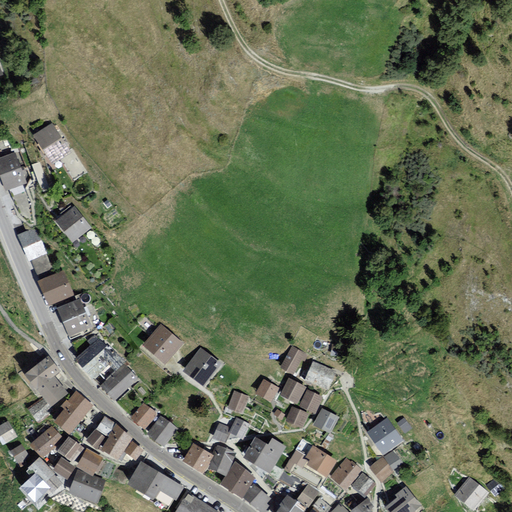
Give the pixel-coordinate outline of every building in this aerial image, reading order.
[(53,125),(34,138),(54,167),(72,154),(53,125)] [(16,154),(0,160),(0,175),(6,192),(27,184),(16,154)] [(74,209),(58,223),(75,243),(92,229),(74,209)] [(35,229),(18,236),(30,264),(47,256),(35,229)] [(64,272),(40,282),(50,304),(74,294),(64,272)] [(80,299),(58,308),(71,338),(93,329),(80,299)] [(162,329),(147,348),(170,366),(185,348),(162,329)] [(118,358),(100,340),(76,363),(94,382),(118,358)] [(307,355),(291,349),(282,369),(297,376),(307,355)] [(223,365),(200,350),(185,373),(207,388),(223,365)] [(48,354),(24,374),(52,406),(68,392),(54,376),(61,370),(48,354)] [(336,371),(313,361),(305,380),(328,390),(336,371)] [(137,380),(123,367),(102,390),(116,403),(137,380)] [(306,387),(289,378),(280,395),(297,403),(306,387)] [(278,387),(263,379),(256,393),(271,401),(278,387)] [(322,396),(307,389),(300,405),(315,412),(322,396)] [(93,404),(76,391),(54,419),(71,432),(93,404)] [(250,399),(235,394),(230,410),(244,415),(250,399)] [(53,412),(41,397),(27,409),(39,424),(53,412)] [(157,418),(143,407),(132,422),(146,432),(157,418)] [(308,414),(292,407),(286,421),(302,428),(308,414)] [(339,416),(322,408),(314,424),(331,433),(339,416)] [(143,449),(104,416),(97,428),(110,436),(103,448),(121,458),(126,450),(137,459),(143,449)] [(386,418),(369,431),(385,453),(403,441),(386,418)] [(179,430),(161,419),(149,438),(167,449),(179,430)] [(249,425),(237,419),(231,430),(243,436),(249,425)] [(405,419),(398,425),(406,434),(413,429),(405,419)] [(8,420),(0,424),(0,437),(4,444),(18,436),(8,420)] [(230,428),(220,423),(214,436),(224,441),(230,428)] [(63,439),(50,425),(31,443),(44,457),(63,439)] [(106,438),(95,429),(87,440),(98,448),(106,438)] [(287,448),(261,434),(247,461),(273,475),(287,448)] [(83,446),(68,436),(59,450),(73,460),(83,446)] [(213,454),(192,442),(182,459),(203,471),(213,454)] [(21,443),(10,450),(19,463),(30,456),(21,443)] [(235,453),(218,445),(208,469),(225,476),(235,453)] [(336,460),(313,446),(306,456),(311,459),(308,463),(327,475),(336,460)] [(102,456),(87,448),(78,465),(93,473),(102,456)] [(308,458),(296,451),(291,458),(303,466),(308,458)] [(64,484),(38,457),(25,470),(32,478),(24,486),(38,500),(50,489),(54,494),(64,484)] [(362,470),(346,457),(330,476),(346,489),(362,470)] [(61,458),(54,468),(68,477),(75,467),(61,458)] [(395,473),(382,459),(370,470),(383,484),(395,473)] [(185,485),(140,460),(128,481),(156,497),(161,490),(177,499),(185,485)] [(255,480),(235,464),(224,487),(246,501),(255,480)] [(106,480),(77,470),(69,491),(98,501),(106,480)] [(375,485),(362,473),(353,484),(366,496),(375,485)] [(487,494),(468,480),(456,496),(475,511),(487,494)] [(413,511),(422,505),(405,486),(396,494),(398,496),(385,507),(389,511),(413,511)] [(320,494),(308,487),(298,501),(309,509),(320,494)] [(262,511),(272,501),(257,489),(246,502),(258,511),(262,511)] [(219,511),(188,492),(174,511),(219,511)] [(367,498),(352,510),(353,511),(372,511),(370,509),(373,506),(367,498)] [(306,511),(307,511),(288,499),(279,511),(306,511)]
